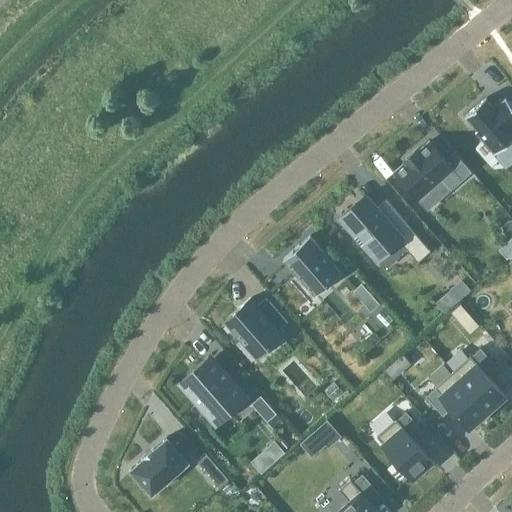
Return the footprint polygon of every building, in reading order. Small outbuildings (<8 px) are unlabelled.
[(486,97),(466,114),(478,129),(476,131),(495,153),(511,137),(511,102),(506,96),(494,107),(486,97)] [(407,162),(396,172),(419,199),(443,179),(452,189),(472,171),(455,152),(446,160),(430,142),(419,151),(418,150),(405,161),(407,162)] [(400,240),(418,262),(431,251),(386,200),(377,208),(366,196),(357,204),(361,208),(346,221),(375,254),(378,251),(382,256),(400,240)] [(511,221),(502,225),(509,240),(511,239),(511,221)] [(341,270),(309,234),(282,258),(314,294),(341,270)] [(462,282),(449,293),(458,303),(471,292),(462,282)] [(380,304),(363,284),(354,291),(371,311),(380,304)] [(226,320),(258,356),(282,334),(278,330),(289,321),(271,301),(261,311),(250,299),(226,320)] [(461,305),(453,312),(462,322),(470,315),(461,305)] [(471,356),(453,372),(488,411),(505,396),(489,376),(498,368),(481,348),(472,357),(471,356)] [(246,396),(221,367),(212,356),(203,364),(182,383),(216,422),(246,396)] [(390,366),(385,370),(392,378),(397,374),(390,366)] [(488,411),(453,372),(435,387),(436,388),(426,396),(443,416),(453,407),(470,427),(488,411)] [(277,413),(261,395),(252,403),(268,422),(277,413)] [(414,440),(424,431),(406,412),(397,420),(396,420),(377,437),(399,462),(396,464),(407,476),(409,474),(413,478),(432,461),(414,440)] [(341,435),(328,420),(315,431),(328,446),(341,435)] [(168,437),(131,469),(152,494),(189,461),(168,437)] [(261,474),(285,453),(275,441),(251,462),(261,474)] [(216,465),(205,452),(197,459),(208,472),(216,465)] [(353,483),(349,479),(339,488),(350,500),(335,511),(380,511),(381,511),(370,500),(380,492),(363,473),(363,474),(353,483)]
